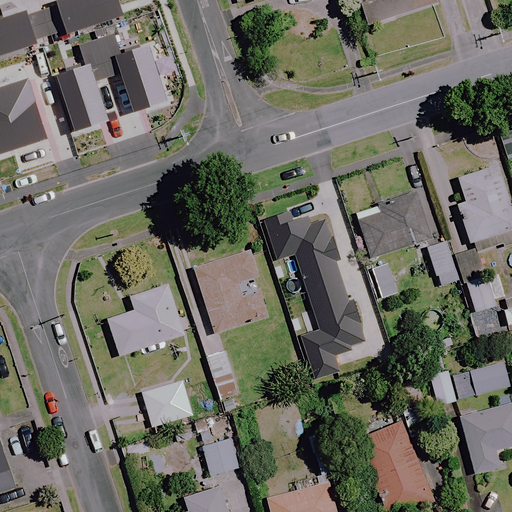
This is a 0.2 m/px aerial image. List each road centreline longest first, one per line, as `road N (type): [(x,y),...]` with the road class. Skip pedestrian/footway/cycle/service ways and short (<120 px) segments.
road 1 (residential): [(105,511),(11,229)]
road 2 (unclassified): [(248,153),(511,67)]
road 3 (unclassified): [(11,229),(248,153)]
road 4 (residential): [(199,0),(248,153)]
